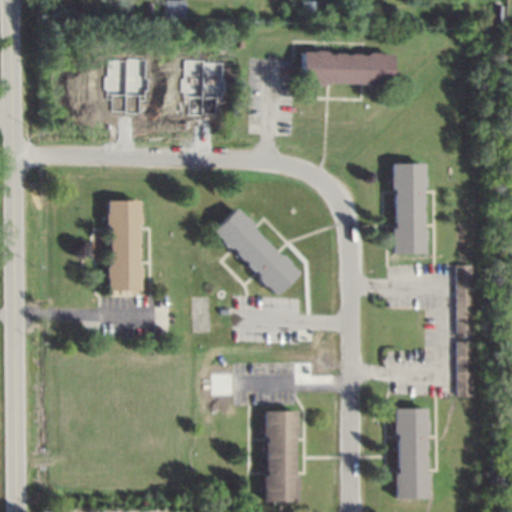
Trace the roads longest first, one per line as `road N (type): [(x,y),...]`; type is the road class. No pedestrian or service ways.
road 1 (secondary): [(16,511),(11,0)]
road 2 (residential): [(331,178),(352,220),(352,511)]
road 3 (residential): [(12,154),(273,160),(331,178)]
